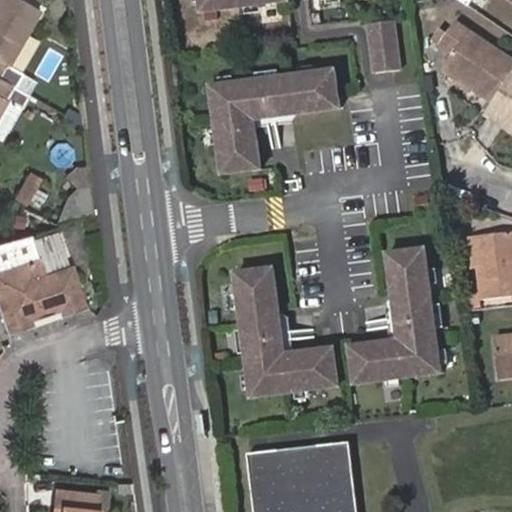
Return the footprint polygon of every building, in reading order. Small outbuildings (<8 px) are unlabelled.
[(0,0),(0,77),(17,87),(23,75),(20,73),(8,65),(26,33),(40,9),(23,0),(0,0)] [(195,0),(195,2),(196,9),(240,5),(256,4),(285,1),(285,0),(195,0)] [(257,13),(256,4),(240,5),(241,14),(257,13)] [(506,73),(511,64),(451,23),(436,46),(447,53),(437,68),(444,73),(465,88),(486,102),(506,73)] [(365,27),(371,77),(396,74),(390,24),(365,27)] [(26,33),(8,65),(20,73),(39,41),(26,33)] [(296,76),(311,74),(310,67),(295,69),(296,76)] [(249,73),(250,81),(273,78),(273,71),(249,73)] [(258,118),(293,114),(336,110),(332,72),(311,74),(296,76),(273,78),(250,81),(230,83),(214,85),(205,86),(210,129),(212,143),(215,174),(255,169),(250,128),(240,120),(248,111),(258,118)] [(465,88),(444,73),(439,79),(461,94),(465,88)] [(482,107),(511,126),(511,76),(506,73),(486,102),(482,107)] [(214,78),(214,85),(230,83),(230,76),(214,78)] [(21,107),(29,94),(17,87),(0,77),(0,112),(7,99),(21,107)] [(7,99),(0,112),(0,142),(0,143),(21,107),(7,99)] [(511,126),(482,107),(477,115),(511,137),(511,126)] [(262,127),(271,126),(287,124),(293,114),(258,118),(248,111),(240,120),(250,128),(262,127)] [(274,148),(271,126),(262,127),(265,149),(274,148)] [(205,144),(212,143),(210,129),(203,130),(205,144)] [(60,142),(52,158),(68,166),(76,150),(60,142)] [(77,166),(69,176),(83,193),(92,192),(89,165),(77,166)] [(25,203),(40,173),(29,167),(14,198),(25,203)] [(61,225),(95,216),(92,192),(83,193),(70,199),(61,225)] [(511,231),(471,235),(475,267),(478,298),(511,295),(511,231)] [(467,268),(475,267),(471,235),(464,236),(467,268)] [(383,255),(388,296),(392,334),(401,343),(393,351),(385,343),(343,347),(348,384),(368,382),(382,380),(433,373),(432,365),(431,350),(429,327),(426,306),(424,286),(423,270),(421,251),(383,255)] [(46,321),(54,319),(64,315),(66,320),(89,312),(76,270),(50,277),(46,263),(0,275),(0,301),(11,338),(37,329),(35,324),(46,321)] [(432,269),(423,270),(424,286),(434,285),(432,269)] [(278,347),(273,311),(267,270),(228,274),(231,294),(233,309),(235,330),(238,353),(241,376),(242,391),(243,397),(289,392),(302,390),(332,386),(327,349),(287,354),(280,363),(270,356),(278,347)] [(233,309),(231,294),(223,295),(225,310),(233,309)] [(380,304),(382,319),(384,329),(385,343),(393,351),(401,343),(392,334),(388,296),(380,304)] [(436,304),(426,306),(429,327),(438,326),(436,304)] [(285,339),(284,329),(283,315),(273,311),(278,347),(270,356),(280,363),(287,354),(285,339)] [(384,329),(382,319),(361,322),(362,332),(384,329)] [(305,327),(284,329),(285,339),(306,337),(305,327)] [(230,353),(238,353),(235,330),(227,331),(230,353)] [(511,342),(490,345),(492,376),(511,374),(511,342)] [(431,350),(432,365),(442,364),(441,349),(431,350)] [(234,391),(242,391),(241,376),(233,377),(234,391)] [(382,380),(368,382),(369,390),(384,388),(382,380)] [(304,399),(302,390),(289,392),(291,401),(304,399)] [(202,437),(209,436),(207,417),(203,417),(200,418),(202,437)] [(350,511),(345,444),(243,453),(248,511),(350,511)] [(99,490),(98,497),(97,511),(100,511),(101,511),(107,511),(111,490),(99,490)] [(65,511),(100,511),(97,511),(98,497),(59,492),(57,510),(65,511)]
